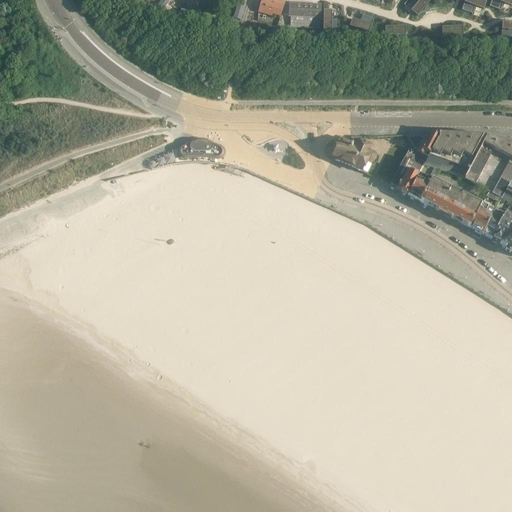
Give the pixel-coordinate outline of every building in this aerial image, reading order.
[(217,0),(208,0),(205,13),(213,15),(217,0)] [(245,2),(238,0),(232,19),(239,21),(245,2)] [(279,18),(284,1),(280,0),(261,0),(258,13),(268,16),(268,14),(279,18)] [(410,12),(416,17),(430,2),(427,0),(409,0),(410,0),(415,5),(410,12)] [(483,10),(485,2),(478,0),(464,0),(461,11),(472,14),(474,8),(483,10)] [(510,7),(511,0),(490,0),(488,7),(499,11),(502,4),(510,7)] [(319,19),(320,6),(288,5),(288,18),(319,19)] [(198,16),(180,10),(177,18),(195,24),(198,16)] [(338,32),(338,20),(331,20),(331,11),(322,11),(322,32),(338,32)] [(368,34),(373,20),(362,15),(359,22),(351,19),(348,27),(368,34)] [(511,23),(501,22),(500,38),(511,39),(511,38),(511,23)] [(384,35),(405,36),(405,27),(384,27),(384,35)] [(441,36),(462,36),(462,28),(441,27),(441,36)] [(404,137),(415,152),(422,138),(423,136),(404,137)] [(425,139),(422,138),(415,152),(427,158),(438,136),(427,136),(425,139)] [(474,159),(477,154),(480,149),(482,144),(486,137),(438,136),(427,158),(423,164),(463,179),(466,174),(469,169),(471,164),(474,159)] [(511,159),(511,142),(507,141),(501,140),(496,139),(490,138),(486,137),(482,144),(492,149),(510,159),(511,159)] [(354,170),(362,173),(368,163),(369,163),(372,163),(375,160),(375,157),(373,154),(368,152),(368,151),(369,151),(370,149),(370,148),(368,147),(367,147),(354,141),(353,145),(338,139),(336,145),(334,145),(332,145),(330,146),(328,147),(327,149),(326,151),(326,153),(326,155),(328,158),(329,159),(330,160),(337,162),(343,164),(347,166),(354,170)] [(189,158),(200,158),(206,158),(212,159),(217,159),(220,157),(222,155),(221,150),(218,147),(204,141),(196,141),(183,147),(179,149),(178,152),(178,154),(179,156),(180,157),(182,159),(185,159),(189,158)] [(489,154),(492,149),(482,144),(480,149),(489,154)] [(477,154),(487,159),(490,154),(489,154),(480,149),(477,154)] [(474,159),(485,164),(487,159),(477,154),(474,159)] [(419,175),(422,168),(404,159),(390,187),(407,196),(419,175)] [(471,164),(482,169),(485,164),(474,159),(471,164)] [(479,174),(482,169),(471,164),(469,169),(479,174)] [(477,179),(479,174),(469,169),(466,174),(477,179)] [(502,174),(511,179),(511,178),(511,172),(505,169),(502,174)] [(474,184),(477,179),(466,174),(463,179),(474,184)] [(509,184),(511,181),(511,179),(502,174),(500,179),(509,184)] [(420,203),(431,181),(419,175),(407,196),(420,203)] [(507,187),(509,184),(500,179),(497,184),(506,188),(507,187)] [(469,229),(481,207),(461,197),(460,199),(448,193),(449,191),(431,181),(420,203),(469,229)] [(503,193),(506,188),(497,184),(494,189),(503,193)] [(501,198),(503,193),(494,189),(492,194),(501,198)] [(481,235),(493,213),(481,207),(469,229),(481,235)] [(490,240),(503,217),(494,212),(493,213),(481,235),(490,240)] [(511,215),(505,212),(503,217),(490,240),(499,244),(511,221),(511,215)] [(508,253),(511,245),(511,221),(499,244),(505,248),(504,251),(508,253)]
